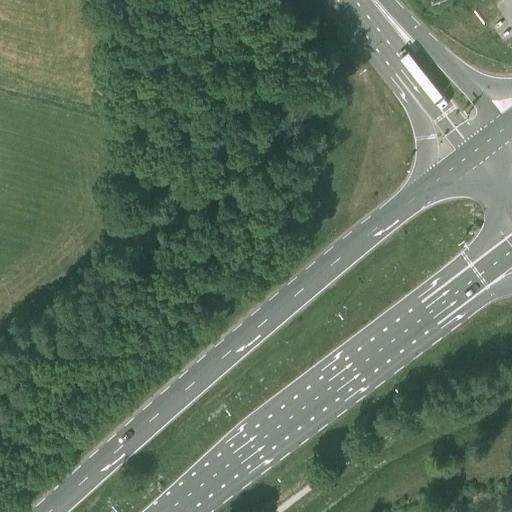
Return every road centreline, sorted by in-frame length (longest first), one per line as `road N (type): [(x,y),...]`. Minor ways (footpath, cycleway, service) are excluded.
road 1 (primary): [(415,196),(49,511)]
road 2 (primary): [(178,511),(479,277)]
road 3 (tertiary): [(505,127),(387,0)]
road 4 (tertiary): [(345,0),(420,94)]
